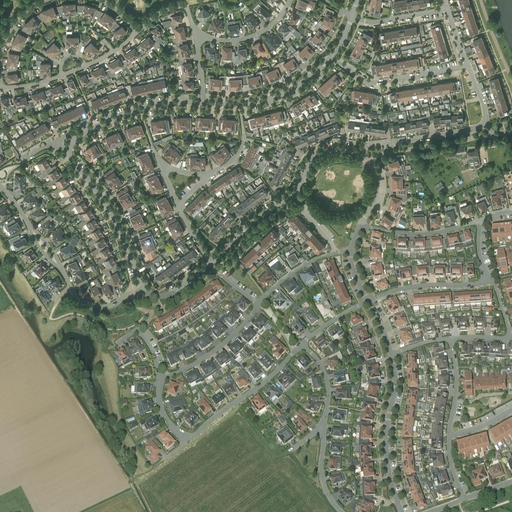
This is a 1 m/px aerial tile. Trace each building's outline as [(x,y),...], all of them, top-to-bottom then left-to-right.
[(305,10),(307,6),(313,8),(315,3),(306,0),(306,2),(300,0),(298,0),(296,6),(305,10)] [(393,0),(395,11),(401,9),(400,1),(396,1),(395,0),(393,0)] [(405,0),(407,8),(413,7),(411,0),(405,0)] [(258,4),(254,9),(257,11),(267,20),(268,18),(269,19),(269,18),(270,18),(270,17),(270,16),(271,14),(265,9),(267,7),(260,1),(258,4)] [(469,2),(461,5),(462,11),(471,8),(469,2)] [(68,4),(69,14),(75,13),(78,13),(78,11),(79,5),(74,5),(74,3),(68,4)] [(69,14),(68,4),(62,4),(62,5),(57,6),(59,15),(62,14),(62,16),(69,16),(69,14)] [(87,16),(90,6),(84,4),(83,6),(79,5),(78,11),(82,12),(81,14),(87,16)] [(59,15),(57,6),(53,7),(52,6),(46,9),(50,18),(56,15),(59,15)] [(96,8),(94,7),(90,6),(87,16),(93,17),(94,15),(97,16),(100,11),(96,9),(96,8)] [(380,12),(379,12),(380,7),(371,6),(370,11),(371,11),(370,15),(380,16),(380,12)] [(336,17),(332,15),(334,11),(326,7),(323,14),(325,15),(324,18),(333,22),(335,23),(336,21),(336,18),(335,18),(336,17)] [(471,8),(462,11),(464,17),(473,14),(471,8)] [(50,18),(46,9),(41,11),(41,12),(37,15),(42,22),(45,20),(50,18)] [(210,10),(209,10),(207,11),(203,9),(201,11),(199,9),(199,10),(198,10),(198,11),(197,12),(197,13),(197,14),(197,15),(197,16),(197,17),(198,18),(199,19),(200,20),(201,20),(201,18),(205,21),(211,14),(210,13),(211,13),(211,12),(210,11),(210,10)] [(104,24),(110,16),(105,12),(104,13),(100,11),(97,16),(96,19),(99,20),(104,24)] [(305,15),(297,11),(295,14),(293,12),(288,19),(295,24),(299,19),(302,20),(305,15)] [(473,14),(464,17),(466,22),(475,20),(473,14)] [(40,25),(39,24),(42,22),(37,15),(33,17),(32,16),(28,20),(35,28),(36,26),(38,28),(40,25)] [(171,26),(178,25),(177,22),(182,21),(181,18),(182,17),(182,15),(171,17),(171,21),(170,22),(163,23),(164,28),(171,26)] [(245,20),(250,29),(259,25),(256,18),(254,19),(252,15),(248,17),(249,18),(245,20)] [(114,20),(115,19),(110,16),(104,24),(109,28),(111,30),(113,28),(117,24),(114,20)] [(334,25),(335,23),(333,22),(324,18),(323,21),(320,20),(317,25),(325,30),(327,26),(331,28),(331,27),(332,27),(334,25)] [(212,24),(211,24),(210,29),(216,30),(216,31),(220,32),(222,26),(221,26),(222,21),(213,19),(212,24)] [(35,28),(28,20),(23,25),(24,26),(21,29),(28,35),(29,34),(30,32),(32,34),(36,30),(35,28)] [(226,22),(227,27),(228,27),(229,33),(239,31),(238,27),(242,26),(240,20),(235,21),(226,22)] [(475,20),(466,22),(468,28),(476,25),(475,20)] [(154,28),(152,30),(155,34),(152,36),(154,38),(156,41),(160,38),(160,37),(163,34),(160,31),(163,29),(158,23),(153,27),(154,28)] [(122,26),(121,27),(117,24),(113,28),(115,31),(114,32),(115,34),(113,35),(116,38),(117,39),(118,39),(119,39),(120,38),(120,37),(120,36),(126,31),(122,26)] [(284,37),(291,31),(287,27),(284,24),(278,30),(284,37)] [(428,32),(429,33),(441,30),(439,24),(430,26),(431,30),(428,32)] [(183,27),(178,28),(178,25),(171,26),(164,28),(171,27),(172,31),(174,31),(175,35),(186,32),(185,30),(184,30),(183,27)] [(323,33),(325,30),(317,25),(314,30),(317,32),(315,35),(323,40),(324,41),(325,39),(326,37),(326,36),(327,35),(323,33)] [(478,31),(476,25),(468,28),(470,34),(478,31)] [(28,35),(21,29),(19,33),(17,32),(14,38),(23,43),(26,37),(28,38),(29,36),(27,36),(28,35)] [(434,38),(442,36),(441,30),(429,33),(430,35),(433,35),(434,38)] [(175,44),(182,43),(181,40),(186,39),(185,35),(186,35),(186,32),(175,35),(175,39),(174,39),(175,44)] [(386,45),(388,44),(386,32),(380,33),(381,37),(378,38),(380,46),(382,45),(381,42),(385,42),(386,45)] [(358,40),(366,44),(369,40),(370,40),(372,37),(363,33),(362,35),(361,35),(358,40)] [(68,47),(72,47),(72,34),(63,34),(63,41),(66,41),(66,47),(68,47)] [(81,34),(72,34),(72,47),(76,47),(76,46),(78,46),(78,41),(81,41),(81,34)] [(324,41),(323,40),(315,35),(313,37),(310,36),(306,40),(314,46),(316,43),(320,45),(320,44),(321,44),(323,43),(324,41)] [(277,36),(273,38),(271,36),(265,40),(272,50),(278,47),(277,45),(281,43),(277,36)] [(433,45),(444,41),(442,36),(434,38),(435,42),(432,43),(433,45)] [(473,41),(475,47),(483,43),(481,37),(478,39),(477,36),(473,38),(474,40),(473,41)] [(156,41),(154,38),(151,40),(148,37),(146,39),(145,38),(143,39),(150,48),(153,46),(154,47),(158,43),(156,41)] [(23,43),(14,38),(11,43),(13,44),(11,49),(17,51),(19,51),(20,48),(23,43)] [(54,38),(51,41),(47,45),(49,47),(56,54),(59,51),(59,50),(60,49),(56,45),(58,43),(54,38)] [(85,51),(87,54),(95,46),(96,45),(90,38),(86,43),(88,45),(84,49),(85,50),(85,51)] [(139,44),(142,48),(139,50),(143,56),(148,52),(147,51),(150,48),(143,39),(141,41),(142,42),(139,44)] [(312,49),(314,46),(306,40),(303,45),(305,47),(303,49),(310,56),(311,57),(312,56),(314,53),(313,53),(314,52),(312,49)] [(356,45),(364,49),(366,44),(358,40),(356,45)] [(437,50),(446,47),(444,41),(433,45),(433,47),(436,46),(437,50)] [(266,54),(266,55),(268,53),(263,43),(260,45),(259,42),(253,46),(257,54),(261,53),(262,55),(266,54)] [(187,44),(182,45),(182,43),(175,44),(176,49),(178,49),(178,53),(190,50),(189,47),(188,48),(187,44)] [(483,43),(475,47),(478,52),(486,49),(483,43)] [(353,50),(362,54),(364,49),(356,45),(353,50)] [(99,51),(95,46),(87,54),(90,56),(91,56),(92,57),(99,51)] [(56,54),(49,47),(45,51),(43,49),(41,51),(45,56),(48,53),(52,58),(53,56),(54,57),(56,54)] [(239,50),(238,50),(239,55),(235,56),(236,64),(241,64),(241,62),(243,61),(242,57),(247,57),(246,49),(244,49),(244,47),(238,48),(239,50)] [(434,57),(447,53),(446,47),(437,50),(438,53),(435,55),(433,56),(434,57)] [(143,56),(139,50),(136,52),(134,48),(131,50),(130,49),(128,50),(134,60),(138,58),(138,59),(143,56)] [(214,61),(218,61),(218,51),(215,51),(215,48),(204,48),(204,53),(206,54),(206,57),(214,57),(214,61)] [(231,61),(235,62),(234,52),(231,52),(231,49),(222,48),(222,52),(223,52),(223,59),(231,59),(231,61)] [(18,54),(16,54),(17,51),(11,49),(10,53),(8,53),(7,59),(17,60),(18,54)] [(310,56),(303,49),(300,51),(298,49),(293,53),(299,61),(303,58),(305,61),(306,60),(307,60),(309,59),(311,57),(310,56)] [(486,49),(478,52),(480,58),(488,54),(486,49)] [(124,55),(126,59),(123,61),(127,67),(132,63),(131,62),(134,60),(128,50),(126,52),(126,53),(124,55)] [(179,62),(186,60),(185,57),(189,56),(189,53),(190,53),(190,50),(178,53),(179,56),(178,57),(179,62)] [(364,56),(361,54),(362,54),(353,50),(351,55),(352,55),(350,58),(359,62),(360,59),(362,60),(364,56)] [(297,63),(299,61),(293,53),(289,57),(291,59),(288,61),(294,69),(295,70),(296,69),(298,67),(299,66),(297,63)] [(449,59),(447,53),(434,57),(434,59),(437,58),(440,58),(441,61),(449,59)] [(488,54),(480,58),(482,63),(490,60),(488,54)] [(417,58),(412,59),(414,68),(419,67),(419,66),(422,66),(421,57),(417,57),(417,58)] [(112,60),(118,70),(121,68),(122,69),(127,67),(123,61),(121,62),(118,58),(115,60),(115,59),(112,60)] [(16,70),(16,67),(17,60),(7,59),(6,65),(8,65),(8,70),(16,70)] [(49,65),(49,63),(44,63),(44,60),(36,60),(36,64),(37,64),(37,69),(38,69),(40,69),(50,69),(50,65),(49,65)] [(107,64),(110,68),(107,70),(110,76),(111,77),(116,74),(114,72),(118,70),(112,60),(110,61),(110,63),(107,64)] [(191,63),(186,64),(186,60),(179,62),(179,65),(178,66),(179,71),(182,70),(193,69),(192,66),(191,66),(191,63)] [(490,60),(482,63),(484,69),(493,65),(490,60)] [(294,69),(288,61),(285,63),(284,61),(278,63),(283,72),(287,70),(289,73),(290,72),(292,72),(295,70),(294,69)] [(283,72),(278,63),(273,66),(275,69),(272,70),(276,80),(276,81),(278,80),(280,78),(281,77),(280,74),(283,72)] [(382,74),(380,65),(375,66),(375,64),(371,65),(373,74),(376,74),(376,75),(382,74)] [(495,71),(493,65),(484,69),(488,77),(493,75),(492,72),(495,71)] [(110,76),(107,70),(104,71),(102,67),(99,68),(98,67),(96,68),(100,79),(104,77),(105,78),(110,76)] [(91,72),(92,76),(89,78),(92,84),(97,82),(97,80),(100,79),(96,68),(93,69),(94,71),(91,72)] [(181,80),(188,79),(188,76),(192,75),(192,72),(193,72),(193,69),(182,70),(182,74),(181,75),(181,80)] [(276,80),(272,70),(269,72),(267,69),(262,70),(265,80),(269,79),(270,82),(271,82),(272,82),(274,82),(276,81),(276,80)] [(16,70),(8,70),(8,74),(6,75),(8,81),(15,80),(16,81),(17,81),(18,82),(19,81),(19,80),(20,79),(19,75),(17,75),(16,73),(16,70)] [(265,80),(262,70),(256,73),(257,76),(254,77),(256,86),(256,88),(258,87),(261,86),(261,85),(262,85),(261,81),(265,80)] [(341,70),(338,72),(336,74),(335,74),(331,77),(337,84),(341,81),(342,82),(345,79),(342,76),(344,74),(341,70)] [(256,86),(254,77),(251,77),(250,74),(244,75),(245,85),(249,84),(250,88),(251,87),(252,88),(254,88),(256,88),(256,86)] [(92,84),(89,78),(86,79),(85,75),(81,76),(81,75),(78,76),(83,86),(87,85),(88,87),(93,85),(92,84)] [(215,89),(216,79),(213,78),(213,75),(207,75),(206,83),(209,84),(209,88),(210,88),(212,89),(215,90),(215,89)] [(245,85),(244,75),(241,75),(235,76),(236,89),(236,91),(238,90),(241,90),(241,89),(242,89),(242,85),(245,85)] [(225,86),(226,76),(220,76),(219,79),(216,79),(215,89),(215,90),(217,90),(220,90),(220,89),(221,89),(221,86),(225,86)] [(236,89),(235,76),(229,76),(226,76),(225,86),(229,86),(229,90),(231,90),(233,91),(236,91),(236,89)] [(163,77),(158,78),(160,90),(166,89),(165,84),(168,83),(167,77),(164,78),(163,77)] [(327,81),(333,88),(337,84),(331,77),(327,81)] [(152,79),(153,82),(155,91),(160,90),(158,78),(152,79)] [(489,81),(491,87),(500,84),(498,78),(489,81)] [(66,83),(68,87),(65,88),(68,95),(73,92),(72,91),(76,89),(72,79),(69,80),(70,81),(66,83)] [(193,82),(188,82),(188,79),(181,80),(181,85),(183,85),(183,89),(194,88),(194,85),(193,85),(193,82)] [(149,92),(147,83),(146,84),(145,81),(141,82),(142,85),(144,93),(149,92)] [(323,84),(329,91),(333,88),(327,81),(323,84)] [(457,81),(457,82),(454,83),(454,82),(448,83),(450,92),(455,91),(455,92),(459,91),(458,87),(461,86),(460,81),(457,81)] [(326,96),(325,95),(329,91),(323,84),(319,88),(319,89),(317,91),(323,98),(326,96)] [(500,84),(491,87),(493,93),(501,90),(500,84)] [(49,89),(50,93),(47,94),(50,101),(55,99),(54,98),(58,96),(54,85),(52,86),(52,88),(49,89)] [(68,96),(68,95),(65,88),(62,89),(61,85),(57,86),(57,85),(54,85),(58,96),(62,95),(62,96),(66,95),(67,97),(68,96)] [(128,92),(126,86),(122,87),(122,85),(116,88),(118,91),(121,100),(127,98),(125,93),(128,92)] [(126,86),(128,92),(131,91),(132,96),(138,95),(136,86),(131,87),(130,85),(126,86)] [(352,100),(352,99),(358,100),(359,91),(354,90),(354,91),(350,90),(349,99),(352,100)] [(501,90),(493,93),(495,98),(503,96),(501,90)] [(50,101),(47,94),(44,95),(43,91),(40,92),(39,91),(36,92),(40,102),(44,101),(44,103),(50,101)] [(121,100),(118,91),(113,93),(116,102),(121,100)] [(31,95),(33,99),(30,100),(31,107),(37,105),(36,104),(40,102),(36,92),(34,92),(34,94),(31,95)] [(397,101),(395,92),(389,93),(390,94),(386,94),(388,104),(391,103),(391,104),(392,105),(397,104),(397,101)] [(107,95),(110,104),(116,102),(113,93),(107,95)] [(382,100),(382,96),(378,95),(379,95),(375,95),(375,94),(370,93),(368,102),(373,103),(373,104),(377,105),(378,99),(382,100)] [(310,94),(305,97),(310,105),(311,108),(316,105),(315,103),(318,102),(314,96),(313,94),(310,95),(310,94)] [(110,104),(107,95),(102,97),(105,106),(110,104)] [(31,107),(30,100),(26,101),(25,97),(22,98),(21,96),(19,97),(22,108),(25,107),(26,108),(31,107)] [(503,96),(495,98),(497,104),(505,102),(503,96)] [(2,109),(6,108),(7,114),(12,113),(12,112),(11,105),(11,102),(7,103),(7,98),(3,99),(3,97),(0,98),(2,109)] [(13,100),(14,104),(11,105),(12,112),(18,110),(18,109),(22,108),(19,97),(16,97),(16,99),(13,100)] [(90,99),(87,101),(90,106),(93,105),(94,110),(100,108),(97,99),(95,97),(90,99)] [(105,106),(102,97),(97,99),(100,108),(105,106)] [(310,105),(305,97),(300,100),(305,108),(310,105)] [(305,108),(300,100),(296,103),(301,111),(305,108)] [(82,105),(77,108),(81,116),(86,114),(84,109),(87,108),(84,102),(81,103),(82,105)] [(505,102),(497,104),(498,110),(507,107),(505,102)] [(300,111),(301,111),(296,103),(291,106),(291,107),(289,109),(294,117),(296,115),(297,117),(302,114),(300,111)] [(509,113),(507,107),(498,110),(500,116),(509,113)] [(72,110),(75,118),(81,116),(77,108),(72,110)] [(464,118),(463,119),(462,111),(458,112),(458,109),(456,109),(456,112),(457,124),(458,124),(458,123),(463,122),(463,121),(465,121),(464,118)] [(67,112),(70,121),(75,118),(72,110),(67,112)] [(281,111),(275,112),(279,124),(284,122),(283,121),(287,120),(284,111),(281,111)] [(61,115),(65,123),(70,121),(67,112),(61,115)] [(270,113),(273,125),(279,124),(275,112),(270,113)] [(265,115),(268,126),(273,125),(270,113),(265,115)] [(56,117),(60,125),(65,123),(61,115),(56,117)] [(268,126),(265,115),(260,116),(262,125),(263,128),(268,126)] [(430,116),(431,122),(434,122),(435,126),(438,126),(438,127),(441,126),(439,118),(434,118),(433,115),(430,116)] [(430,116),(426,116),(421,117),(421,121),(423,129),(426,129),(425,127),(428,127),(428,123),(431,122),(430,116)] [(46,119),(49,124),(52,123),(54,128),(60,125),(56,117),(51,119),(50,117),(46,119)] [(187,117),(182,118),(182,128),(188,128),(188,130),(191,130),(191,118),(187,118),(187,117)] [(257,126),(255,117),(249,119),(249,120),(246,121),(244,122),(245,127),(248,126),(249,130),(252,129),(252,131),(257,129),(257,126)] [(177,129),(182,128),(182,118),(176,118),(176,119),(173,119),(174,131),(177,131),(177,129)] [(199,128),(204,129),(205,118),(199,118),(199,119),(196,118),(195,130),(199,130),(199,128)] [(210,118),(205,118),(204,129),(209,129),(209,131),(213,131),(214,119),(210,119),(210,118)] [(331,122),(335,133),(338,132),(337,131),(340,130),(339,126),(341,124),(339,119),(336,120),(333,118),(330,119),(331,122)] [(49,130),(47,126),(49,124),(46,119),(43,121),(44,123),(39,126),(44,134),(49,130)] [(164,119),(159,120),(161,131),(166,130),(166,132),(170,131),(168,120),(164,120),(164,119)] [(222,130),(227,130),(228,120),(222,119),(222,120),(219,120),(218,132),(222,132),(222,130)] [(351,131),(353,132),(355,120),(349,119),(346,119),(345,125),(348,125),(348,130),(351,130),(351,131)] [(407,123),(406,119),(404,120),(406,132),(412,131),(410,123),(407,123)] [(155,132),(161,131),(159,120),(153,121),(154,122),(150,123),(152,134),(156,134),(155,132)] [(233,120),(228,120),(227,130),(233,131),(232,132),(236,133),(237,121),(233,121),(233,120)] [(398,121),(399,125),(401,134),(406,132),(404,120),(398,121)] [(331,122),(328,123),(326,124),(330,135),(335,133),(331,122)] [(377,126),(376,135),(381,136),(381,134),(385,135),(387,123),(383,122),(383,127),(377,126)] [(35,129),(39,137),(44,134),(39,126),(38,123),(33,126),(35,129)] [(394,129),(395,134),(398,133),(398,134),(401,134),(399,125),(393,126),(393,123),(389,124),(391,130),(394,129)] [(323,125),(325,128),(321,129),(325,137),(330,135),(326,124),(323,125)] [(137,125),(132,127),(135,137),(140,135),(141,137),(144,136),(140,125),(137,126),(137,125)] [(130,139),(135,137),(132,127),(126,129),(127,130),(124,131),(127,142),(131,141),(130,139)] [(325,137),(321,129),(318,130),(317,127),(315,128),(319,139),(325,137)] [(313,129),(314,132),(311,133),(314,142),(319,139),(315,128),(313,129)] [(39,137),(35,129),(30,132),(34,140),(39,137)] [(34,140),(30,132),(25,135),(30,143),(34,140)] [(314,142),(311,133),(308,135),(306,132),(304,133),(309,144),(314,142)] [(115,133),(110,136),(115,145),(120,143),(120,145),(124,143),(118,133),(116,134),(115,133)] [(300,138),(304,146),(309,144),(304,133),(302,133),(303,136),(300,138)] [(293,136),(294,137),(291,138),(293,144),(296,143),(298,147),(301,146),(301,147),(304,146),(300,138),(299,134),(293,136)] [(30,143),(25,135),(20,138),(25,146),(30,143)] [(110,148),(115,145),(110,136),(105,138),(105,139),(103,140),(108,151),(111,149),(110,148)] [(25,146),(20,138),(15,141),(14,139),(11,141),(17,150),(20,148),(20,149),(25,146)] [(253,141),(249,149),(258,153),(262,146),(253,141)] [(95,144),(90,147),(96,156),(100,153),(101,155),(104,153),(98,143),(95,145),(95,144)] [(164,155),(168,159),(175,150),(170,147),(172,146),(169,143),(162,152),(164,155)] [(221,148),(217,151),(224,159),(228,156),(227,155),(230,153),(223,144),(220,146),(221,148)] [(294,154),(290,152),(291,149),(286,146),(284,149),(283,149),(281,154),(285,156),(292,160),(294,157),(293,157),(294,154)] [(91,159),(96,156),(90,147),(85,150),(86,151),(83,153),(89,163),(92,161),(91,159)] [(466,153),(464,147),(455,148),(457,155),(466,153)] [(258,153),(249,149),(247,153),(258,159),(260,155),(258,153)] [(179,154),(175,150),(168,159),(172,162),(173,161),(175,164),(183,155),(180,152),(179,154)] [(212,153),(209,155),(207,157),(209,160),(211,158),(216,164),(219,162),(219,163),(224,159),(217,151),(213,155),(212,153)] [(467,153),(470,168),(480,167),(477,151),(467,152),(467,153)] [(139,160),(141,165),(151,161),(149,156),(148,156),(147,153),(136,157),(137,160),(139,160)] [(244,157),(255,164),(258,159),(247,153),(244,157)] [(292,160),(285,156),(281,154),(278,159),(279,159),(290,165),(292,160)] [(201,157),(196,157),(196,168),(201,168),(201,167),(205,167),(204,155),(201,155),(201,157)] [(190,168),(196,168),(196,157),(190,157),(190,156),(187,156),(187,167),(190,167),(190,168)] [(251,171),(255,164),(244,157),(242,162),(243,163),(241,165),(251,171)] [(37,177),(39,176),(51,168),(49,165),(47,162),(48,161),(47,158),(43,161),(41,160),(41,162),(37,164),(41,170),(39,171),(35,173),(37,177)] [(290,165),(279,159),(278,159),(277,161),(281,163),(279,166),(287,170),(290,165)] [(391,169),(397,167),(398,171),(405,170),(404,162),(399,163),(398,159),(397,160),(397,159),(396,159),(395,159),(394,159),(393,159),(392,160),(391,160),(390,161),(389,161),(389,162),(388,163),(391,169)] [(153,166),(151,161),(141,165),(143,170),(141,170),(142,174),(153,169),(152,166),(153,166)] [(54,166),(51,168),(39,176),(41,179),(46,176),(47,175),(51,180),(47,182),(47,183),(60,174),(58,171),(57,172),(55,170),(56,169),(54,166)] [(287,170),(279,166),(278,169),(275,167),(274,169),(284,175),(287,170)] [(243,173),(245,172),(243,168),(241,169),(239,167),(237,169),(236,168),(232,171),(237,179),(238,180),(245,176),(243,173)] [(105,178),(108,182),(116,176),(113,172),(115,171),(113,168),(103,175),(105,177),(105,178)] [(274,176),(282,180),(284,175),(274,169),(273,171),(276,173),(274,176)] [(399,176),(392,176),(392,177),(391,177),(391,178),(390,179),(390,180),(390,181),(390,182),(402,182),(402,178),(407,178),(405,170),(398,171),(399,176)] [(232,171),(227,174),(233,182),(234,183),(238,180),(237,179),(232,171)] [(146,188),(150,187),(160,183),(158,177),(157,178),(155,175),(154,172),(144,176),(145,179),(146,183),(144,184),(146,188)] [(55,182),(58,188),(68,182),(66,179),(64,180),(63,177),(61,174),(60,174),(47,183),(49,186),(53,184),(53,183),(55,182)] [(233,182),(227,174),(223,177),(228,184),(233,182)] [(15,184),(14,190),(17,190),(17,194),(24,194),(24,176),(15,176),(15,182),(15,184)] [(119,180),(116,176),(108,182),(111,187),(112,186),(114,189),(123,182),(121,179),(119,180)] [(282,180),(274,176),(271,181),(269,180),(267,182),(273,185),(274,183),(278,185),(280,182),(281,182),(282,180)] [(228,184),(223,177),(219,179),(224,187),(228,184)] [(224,187),(219,179),(215,182),(220,190),(224,187)] [(61,190),(64,196),(74,190),(72,187),(71,188),(69,185),(70,185),(68,182),(58,188),(53,191),(56,194),(60,192),(59,191),(61,190)] [(222,193),(220,190),(215,182),(210,185),(211,186),(208,188),(213,195),(216,193),(216,194),(217,195),(219,195),(222,193)] [(392,189),(399,189),(398,193),(406,194),(407,186),(402,186),(402,182),(390,182),(390,183),(390,184),(390,185),(390,186),(391,186),(391,187),(391,188),(392,188),(392,189)] [(445,187),(441,182),(434,186),(438,192),(445,187)] [(162,188),(160,183),(150,187),(152,192),(150,192),(152,196),(162,191),(161,188),(162,188)] [(264,183),(261,185),(257,188),(264,198),(266,196),(265,195),(268,193),(265,190),(267,188),(264,183)] [(118,197),(121,202),(130,197),(127,192),(129,191),(127,188),(117,194),(119,197),(118,197)] [(252,192),(259,201),(264,198),(257,188),(252,192)] [(82,198),(80,195),(78,196),(77,193),(75,189),(74,190),(64,196),(60,199),(61,200),(59,201),(60,203),(62,201),(62,202),(67,199),(69,198),(72,204),(82,198)] [(491,196),(494,207),(496,206),(497,207),(498,207),(499,207),(500,206),(500,205),(502,205),(501,200),(505,199),(502,189),(496,191),(497,195),(491,196)] [(202,192),(199,196),(207,204),(213,198),(205,190),(203,193),(202,192)] [(35,202),(32,199),(34,198),(33,196),(36,195),(34,191),(31,193),(31,192),(25,196),(27,199),(23,202),(24,204),(24,205),(25,206),(27,208),(29,206),(30,207),(31,205),(35,202)] [(250,193),(252,195),(249,197),(254,205),(259,201),(252,192),(250,193)] [(398,198),(391,196),(391,197),(390,197),(389,198),(389,199),(388,199),(388,200),(387,201),(399,205),(400,201),(405,202),(406,194),(398,193),(398,198)] [(244,195),(242,197),(249,207),(251,206),(252,206),(254,205),(249,197),(247,199),(244,195)] [(195,199),(203,207),(207,204),(199,196),(195,199)] [(476,204),(480,212),(487,209),(485,204),(488,202),(485,196),(478,199),(479,203),(476,204)] [(133,201),(130,197),(121,202),(124,207),(125,206),(126,209),(136,203),(134,200),(133,201)] [(158,204),(160,209),(169,204),(167,199),(166,200),(165,197),(154,201),(156,205),(158,204)] [(239,198),(242,203),(240,204),(245,211),(250,208),(249,207),(242,197),(239,198)] [(67,206),(68,207),(64,209),(66,212),(69,210),(70,210),(74,208),(73,207),(75,206),(79,212),(88,206),(86,203),(85,204),(83,201),(84,201),(82,198),(72,204),(67,206)] [(192,203),(200,211),(203,207),(195,199),(192,203)] [(388,208),(394,210),(392,214),(399,218),(403,211),(398,209),(399,205),(387,201),(387,202),(387,203),(387,204),(387,205),(387,206),(387,207),(388,207),(388,208)] [(36,210),(31,214),(36,221),(45,215),(41,209),(44,207),(41,202),(34,208),(36,210)] [(193,217),(200,211),(192,203),(185,209),(193,217)] [(0,218),(1,221),(9,216),(8,215),(11,213),(8,209),(8,208),(5,204),(1,207),(0,207),(0,218)] [(172,209),(169,204),(160,209),(162,213),(160,214),(162,218),(172,213),(171,210),(172,209)] [(243,213),(245,211),(240,204),(235,208),(233,205),(230,208),(235,213),(237,210),(240,214),(242,212),(243,213)] [(467,215),(468,217),(471,216),(470,214),(473,213),(471,206),(468,207),(467,205),(460,208),(462,212),(460,212),(462,217),(467,215)] [(453,221),(455,221),(454,213),(457,212),(455,206),(452,206),(452,210),(446,212),(448,222),(450,222),(450,223),(453,222),(453,221)] [(81,227),(86,224),(95,218),(93,215),(91,212),(93,211),(91,208),(81,214),(85,220),(83,221),(79,223),(77,225),(78,228),(81,226),(81,227)] [(227,215),(225,217),(232,223),(234,221),(233,220),(235,218),(232,215),(235,213),(230,208),(225,213),(227,215)] [(130,218),(132,223),(142,218),(139,213),(141,212),(139,209),(129,214),(130,217),(130,218)] [(438,224),(440,224),(440,222),(444,221),(442,211),(437,212),(437,215),(430,216),(431,225),(434,225),(434,226),(438,225),(438,224)] [(288,220),(292,224),(299,218),(297,216),(298,216),(295,213),(288,220)] [(423,213),(413,214),(414,226),(424,226),(424,223),(427,222),(426,215),(423,215),(423,213)] [(385,215),(381,220),(382,221),(381,222),(382,222),(383,223),(383,224),(384,224),(384,225),(385,225),(387,226),(388,226),(388,225),(389,226),(391,223),(396,225),(399,218),(392,214),(390,219),(385,215)] [(44,219),(46,222),(41,226),(47,233),(55,227),(50,221),(53,219),(49,215),(44,219)] [(219,219),(228,227),(232,223),(225,217),(223,220),(221,217),(219,219)] [(86,236),(90,233),(100,227),(98,224),(97,224),(96,222),(97,221),(95,218),(86,224),(89,229),(87,230),(83,232),(86,236)] [(144,223),(142,218),(132,223),(135,228),(135,227),(137,230),(147,225),(146,222),(144,223)] [(168,226),(170,230),(180,225),(177,221),(176,221),(175,218),(165,223),(166,226),(168,226)] [(296,228),(303,222),(299,218),(292,224),(291,226),(294,230),(295,229),(296,228)] [(17,222),(15,223),(13,219),(4,225),(7,232),(10,230),(11,234),(21,229),(17,222)] [(218,225),(224,231),(228,227),(219,219),(218,221),(220,223),(218,225)] [(303,222),(296,228),(295,229),(298,233),(299,232),(307,226),(306,226),(303,222)] [(182,230),(180,225),(170,230),(173,235),(171,236),(173,239),(183,234),(182,231),(182,230)] [(224,231),(218,225),(215,228),(213,226),(211,227),(220,236),(224,231)] [(302,237),(310,230),(307,226),(299,232),(300,233),(299,234),(302,237)] [(90,246),(94,243),(104,237),(102,234),(100,231),(102,230),(100,227),(90,233),(93,239),(92,240),(88,242),(90,246)] [(218,237),(220,236),(211,227),(210,229),(210,230),(212,232),(210,234),(213,237),(212,238),(214,240),(215,239),(218,237)] [(53,241),(56,244),(59,242),(60,243),(64,240),(60,235),(63,232),(60,228),(55,231),(57,234),(52,237),(54,240),(53,241)] [(277,238),(280,236),(273,229),(271,231),(269,233),(275,240),(277,242),(278,240),(277,238)] [(307,240),(314,234),(310,230),(302,237),(302,238),(303,237),(307,240)] [(140,239),(142,244),(152,240),(150,236),(151,235),(150,232),(139,236),(140,239)] [(275,240),(269,233),(265,237),(272,245),(276,241),(275,240)] [(463,235),(461,236),(462,244),(463,246),(472,244),(471,240),(472,240),(472,234),(469,234),(469,233),(463,235)] [(314,234),(307,240),(310,244),(309,245),(317,238),(314,234)] [(386,242),(382,239),(382,236),(380,236),(380,235),(376,234),(376,235),(373,234),(372,236),(371,238),(372,238),(371,240),(378,242),(377,245),(384,246),(386,246),(386,242)] [(28,244),(25,238),(21,240),(19,236),(10,240),(12,244),(13,244),(16,250),(28,244)] [(455,248),(463,246),(462,244),(461,236),(455,237),(452,237),(454,246),(455,248)] [(106,240),(104,237),(94,243),(98,248),(96,249),(91,252),(93,256),(99,252),(108,246),(107,243),(106,243),(104,241),(106,240)] [(261,240),(267,247),(268,247),(269,248),(272,245),(265,237),(261,240)] [(447,238),(447,239),(444,240),(445,247),(446,250),(455,248),(454,246),(452,237),(447,238)] [(68,242),(70,244),(60,250),(64,258),(74,253),(71,248),(77,244),(73,238),(68,242)] [(314,248),(321,242),(317,238),(309,245),(312,249),(313,248),(314,248)] [(441,240),(441,239),(436,240),(437,251),(442,251),(442,247),(445,247),(444,240),(441,240)] [(152,240),(142,244),(144,250),(145,249),(146,252),(150,261),(158,255),(157,253),(155,254),(153,249),(157,248),(155,245),(153,245),(152,240)] [(257,244),(263,251),(267,247),(261,240),(257,244)] [(428,252),(432,252),(437,251),(436,240),(430,241),(430,242),(427,242),(428,252)] [(397,249),(396,252),(402,252),(402,241),(397,241),(397,242),(394,242),(393,249),(397,249)] [(402,241),(402,252),(407,253),(410,253),(411,249),(411,243),(408,242),(408,241),(405,241),(402,241)] [(414,242),(411,243),(411,249),(414,249),(414,253),(419,253),(419,241),(414,242)] [(419,241),(419,253),(428,252),(427,242),(424,242),(424,241),(422,241),(419,241)] [(323,244),(321,242),(314,248),(318,253),(325,246),(323,244)] [(253,247),(259,255),(263,251),(257,244),(253,247)] [(370,250),(369,250),(369,254),(380,254),(380,248),(384,248),(384,246),(386,246),(384,246),(377,245),(377,248),(370,248),(370,250)] [(99,265),(103,262),(113,256),(111,253),(110,253),(109,250),(110,249),(108,246),(99,252),(102,258),(101,259),(100,258),(96,261),(99,265)] [(253,248),(249,251),(256,259),(260,256),(259,255),(253,247),(252,247),(253,248)] [(289,259),(288,261),(290,261),(291,264),(294,262),(296,263),(296,261),(299,260),(297,257),(296,257),(296,256),(299,253),(294,247),(289,251),(291,255),(287,257),(289,259)] [(183,257),(187,263),(192,259),(183,248),(181,249),(182,251),(185,255),(183,257)] [(183,248),(192,259),(197,256),(196,255),(197,254),(196,252),(195,253),(192,250),(189,252),(186,248),(184,249),(183,248)] [(30,262),(36,257),(31,249),(24,254),(30,262)] [(499,263),(509,261),(508,258),(505,258),(503,250),(497,251),(499,263)] [(256,259),(249,251),(245,255),(251,262),(255,258),(256,259)] [(370,259),(377,260),(377,263),(383,262),(383,259),(380,259),(380,254),(369,254),(369,258),(370,258),(370,259)] [(68,260),(70,263),(68,264),(71,272),(79,268),(78,267),(80,266),(78,262),(82,261),(79,255),(73,258),(73,257),(68,260)] [(251,262),(245,255),(243,257),(240,259),(243,261),(242,262),(246,267),(247,266),(251,262)] [(271,267),(277,274),(285,268),(281,264),(284,262),(279,255),(276,257),(279,261),(271,267)] [(103,274),(105,273),(108,271),(112,268),(114,268),(117,265),(115,262),(113,260),(115,259),(113,256),(103,262),(107,267),(105,268),(101,270),(103,274)] [(176,257),(183,266),(187,263),(183,257),(180,258),(178,256),(176,257)] [(173,263),(178,270),(183,266),(176,257),(174,259),(176,262),(173,263)] [(324,265),(326,271),(335,267),(334,265),(334,264),(333,261),(330,263),(330,262),(324,264),(324,265)] [(506,265),(509,264),(509,261),(499,263),(502,275),(508,273),(506,265)] [(48,269),(41,262),(37,267),(35,265),(29,271),(31,272),(33,270),(37,274),(36,275),(38,278),(39,276),(40,277),(45,272),(45,273),(48,270),(47,269),(48,269)] [(371,269),(371,273),(382,271),(381,265),(384,265),(383,262),(377,263),(377,266),(371,267),(371,269)] [(167,264),(173,273),(178,270),(173,263),(171,266),(169,263),(167,264)] [(165,266),(167,268),(164,270),(169,276),(173,273),(167,264),(165,266)] [(467,266),(467,268),(464,268),(464,275),(467,274),(468,277),(470,277),(470,278),(474,277),(474,273),(473,273),(472,265),(467,266)] [(427,266),(422,267),(423,278),(428,278),(428,275),(431,275),(431,268),(427,269),(427,266)] [(434,268),(431,268),(431,275),(434,275),(434,278),(439,278),(439,266),(434,266),(434,268)] [(445,266),(439,266),(439,278),(445,278),(445,275),(448,275),(448,268),(445,268),(445,266)] [(451,268),(448,268),(448,275),(451,275),(451,278),(456,278),(456,266),(451,266),(451,268)] [(461,266),(456,266),(456,278),(461,278),(461,275),(464,275),(464,268),(461,268),(461,266)] [(335,267),(326,271),(329,276),(337,272),(335,267)] [(416,270),(413,270),(414,276),(417,276),(417,279),(423,278),(422,267),(416,267),(416,270)] [(158,271),(164,280),(169,276),(164,270),(162,268),(158,271)] [(409,268),(404,269),(406,281),(412,280),(411,277),(414,276),(413,270),(410,270),(409,268)] [(401,282),(406,281),(404,269),(395,271),(397,279),(400,279),(401,282)] [(159,284),(164,280),(158,271),(157,270),(155,272),(158,275),(155,277),(159,284)] [(268,270),(258,280),(258,281),(260,283),(264,286),(272,279),(270,277),(272,275),(268,270)] [(76,273),(78,277),(75,279),(78,285),(87,280),(89,279),(87,276),(86,277),(84,274),(83,275),(81,271),(76,273)] [(108,271),(105,273),(107,276),(114,287),(117,285),(116,284),(119,283),(120,284),(123,282),(121,279),(122,279),(123,278),(123,277),(123,276),(122,275),(121,275),(120,275),(119,276),(117,273),(111,276),(110,275),(111,275),(108,271)] [(312,280),(314,284),(319,281),(316,275),(313,277),(310,271),(300,277),(305,284),(312,280)] [(374,279),(380,277),(381,280),(387,278),(389,277),(388,275),(386,275),(383,276),(382,271),(371,273),(372,277),(373,277),(374,279)] [(337,272),(329,276),(331,281),(340,277),(339,277),(337,272)] [(107,284),(102,287),(105,293),(107,297),(110,295),(110,293),(112,292),(116,290),(114,287),(107,276),(103,278),(106,282),(107,284)] [(340,277),(331,281),(333,286),(342,281),(340,277)] [(45,282),(45,283),(51,291),(49,287),(51,286),(54,291),(62,286),(57,278),(52,282),(50,279),(45,282)] [(102,294),(105,293),(102,287),(96,278),(92,280),(95,284),(96,286),(90,289),(92,293),(91,293),(93,296),(94,296),(96,299),(100,297),(99,296),(101,294),(102,294)] [(385,289),(388,287),(385,282),(388,280),(387,278),(381,280),(382,283),(376,286),(377,288),(376,288),(377,290),(378,290),(379,292),(382,290),(382,291),(385,289)] [(342,281),(333,286),(335,291),(344,286),(342,281)] [(215,284),(214,283),(212,285),(218,293),(222,289),(222,288),(222,287),(221,286),(220,286),(217,282),(215,284)] [(293,282),(284,288),(288,293),(287,293),(288,294),(288,293),(289,295),(294,291),(296,295),(303,289),(298,282),(295,284),(293,282)] [(51,297),(48,292),(51,291),(45,283),(44,284),(45,285),(42,288),(44,291),(39,294),(44,301),(51,297)] [(208,289),(213,296),(218,293),(212,285),(209,287),(210,288),(208,289)] [(344,286),(335,291),(337,295),(346,292),(344,287),(344,286)] [(204,292),(209,299),(213,296),(208,289),(204,292)] [(200,295),(205,302),(209,299),(204,292),(200,295)] [(346,292),(337,295),(339,300),(348,296),(346,292)] [(195,298),(201,306),(205,302),(200,295),(195,298)] [(277,308),(278,308),(278,307),(280,308),(283,306),(286,309),(291,304),(284,296),(281,299),(280,297),(274,303),(275,304),(275,305),(274,305),(274,306),(274,307),(275,308),(276,308),(277,308)] [(349,299),(348,296),(339,300),(342,306),(343,307),(349,304),(348,303),(351,302),(350,299),(349,299)] [(191,302),(197,309),(201,306),(195,298),(191,302)] [(325,317),(327,316),(330,313),(330,312),(329,310),(331,309),(325,299),(321,302),(322,303),(316,306),(320,312),(322,316),(323,318),(324,317),(325,317)] [(388,309),(398,304),(395,299),(393,300),(393,299),(391,300),(391,301),(386,303),(387,305),(386,305),(388,309)] [(245,311),(249,306),(242,300),(238,305),(235,303),(234,305),(231,302),(229,304),(232,307),(236,311),(239,309),(243,312),(245,310),(245,311)] [(197,309),(191,302),(188,304),(187,305),(186,306),(185,306),(184,307),(180,309),(185,317),(189,314),(191,313),(193,312),(194,313),(197,310),(196,309),(197,309)] [(391,312),(391,314),(394,312),(397,311),(398,312),(398,313),(405,310),(403,307),(400,309),(398,304),(388,309),(390,312),(391,312)] [(229,311),(231,313),(228,316),(235,323),(238,320),(237,320),(239,318),(234,314),(236,311),(232,307),(229,311)] [(314,325),(316,323),(318,322),(316,319),(319,317),(312,308),(307,311),(309,314),(306,317),(306,318),(306,319),(308,321),(312,326),(314,325)] [(176,312),(180,319),(185,317),(180,309),(176,312)] [(394,320),(393,320),(395,324),(405,320),(403,315),(406,313),(405,310),(398,313),(399,316),(393,318),(394,320)] [(171,314),(176,322),(180,319),(176,312),(171,314)] [(167,317),(171,324),(176,322),(171,314),(167,317)] [(224,317),(220,320),(224,324),(226,322),(231,327),(233,325),(235,323),(228,316),(226,318),(224,317)] [(355,316),(351,318),(353,321),(351,322),(353,327),(352,328),(353,331),(360,328),(359,325),(363,323),(361,320),(360,320),(359,318),(357,319),(355,316)] [(162,319),(167,327),(171,324),(167,317),(162,319)] [(260,317),(256,322),(263,327),(264,328),(268,324),(266,323),(266,322),(266,321),(266,320),(265,320),(264,320),(264,321),(260,317)] [(497,327),(498,321),(495,321),(494,318),(489,317),(489,319),(488,323),(491,324),(491,330),(495,331),(495,332),(498,333),(499,328),(497,328),(497,327)] [(296,333),(297,333),(299,336),(301,334),(301,335),(302,335),(302,334),(303,334),(303,333),(304,333),(303,332),(305,331),(300,325),(303,323),(299,318),(298,318),(296,320),(298,323),(293,327),(295,330),(295,331),(295,332),(296,332),(296,333)] [(457,318),(453,318),(453,319),(454,325),(457,325),(457,330),(459,330),(459,331),(463,331),(462,321),(462,318),(457,318)] [(468,330),(468,324),(471,324),(471,318),(467,318),(467,321),(465,321),(462,321),(463,331),(466,331),(466,330),(468,330)] [(476,330),(476,331),(479,331),(480,321),(478,321),(475,321),(475,318),(471,318),(471,324),(474,324),(474,330),(476,330)] [(485,330),(485,323),(488,323),(489,319),(484,318),(482,321),(480,321),(479,331),(483,331),(483,330),(485,330)] [(157,321),(162,330),(167,327),(162,319),(160,321),(160,320),(157,321)] [(452,331),(451,325),(454,325),(453,319),(450,319),(450,322),(445,323),(446,333),(450,332),(450,331),(452,331)] [(213,325),(215,328),(222,336),(224,334),(224,333),(226,331),(222,327),(224,324),(220,320),(218,322),(217,321),(213,325)] [(405,320),(395,324),(396,328),(397,327),(398,329),(404,326),(405,329),(411,327),(410,323),(407,325),(405,320)] [(443,332),(443,333),(446,333),(445,323),(443,323),(441,320),(436,321),(437,327),(440,327),(441,332),(443,332)] [(155,324),(153,325),(155,329),(155,330),(155,331),(155,332),(156,332),(157,332),(157,333),(162,330),(157,321),(155,323),(155,324)] [(435,333),(434,328),(437,327),(436,321),(431,322),(430,325),(428,326),(430,336),(433,335),(433,334),(435,333)] [(253,326),(257,329),(255,332),(257,333),(259,331),(260,332),(263,327),(256,322),(253,326)] [(426,335),(427,336),(430,336),(428,326),(422,327),(422,324),(418,325),(420,331),(423,330),(424,336),(426,335)] [(411,327),(405,329),(406,331),(400,333),(400,335),(399,335),(401,339),(410,336),(410,334),(413,332),(411,327)] [(211,329),(206,332),(210,336),(213,334),(217,339),(219,338),(222,336),(215,328),(212,331),(211,329)] [(338,330),(336,328),(328,333),(332,339),(337,335),(339,338),(344,334),(340,329),(338,330)] [(366,329),(362,331),(360,328),(353,331),(354,334),(357,339),(368,335),(366,329)] [(252,334),(249,330),(245,334),(251,341),(255,337),(254,336),(257,333),(255,332),(252,334)] [(204,337),(201,339),(207,348),(210,346),(209,345),(211,344),(208,338),(210,336),(206,332),(202,335),(204,337)] [(241,338),(245,342),(243,344),(244,346),(247,344),(247,345),(251,341),(245,334),(241,338)] [(366,342),(371,340),(368,335),(357,339),(359,345),(360,348),(368,345),(366,342)] [(410,336),(401,339),(402,343),(403,343),(403,344),(409,342),(410,345),(418,343),(417,340),(415,340),(413,335),(410,336)] [(319,339),(318,340),(318,341),(314,344),(314,345),(316,348),(316,347),(318,350),(326,343),(327,345),(330,343),(326,338),(324,340),(322,338),(319,340),(319,339)] [(196,339),(192,342),(195,347),(198,345),(202,351),(204,349),(204,350),(207,348),(201,339),(198,341),(196,339)] [(134,341),(131,342),(131,343),(129,344),(131,348),(127,351),(130,356),(139,352),(138,350),(141,348),(136,340),(134,341)] [(196,354),(193,349),(195,347),(192,342),(188,345),(189,347),(186,349),(191,358),(194,356),(193,356),(196,354)] [(240,346),(237,342),(233,346),(238,353),(243,349),(242,348),(244,346),(243,344),(240,346)] [(276,343),(274,345),(272,347),(277,351),(273,355),(277,359),(285,350),(276,343)] [(472,346),(472,353),(469,353),(469,359),(472,358),(472,357),(474,357),(475,355),(478,355),(478,345),(474,344),(474,346),(472,346)] [(363,351),(365,356),(375,353),(373,347),(369,348),(368,345),(360,348),(361,351),(363,351)] [(432,355),(433,359),(439,358),(438,355),(444,353),(443,350),(444,350),(443,349),(444,349),(443,345),(439,346),(440,347),(439,348),(433,350),(434,352),(432,355)] [(465,359),(469,359),(469,353),(466,353),(466,346),(461,346),(461,345),(458,345),(458,350),(459,350),(460,350),(460,357),(463,356),(465,359)] [(481,346),(481,345),(478,345),(478,355),(480,355),(482,357),(486,357),(487,351),(484,351),(484,346),(481,346)] [(487,351),(486,357),(489,357),(489,359),(495,359),(495,358),(495,356),(496,345),(493,345),(492,346),(490,346),(490,352),(487,351)] [(499,347),(500,346),(496,345),(495,356),(495,358),(504,359),(504,353),(501,353),(502,347),(499,347)] [(230,352),(228,354),(230,356),(231,358),(232,359),(234,356),(235,358),(239,354),(238,353),(233,346),(228,350),(230,352)] [(181,348),(177,351),(179,356),(182,355),(185,360),(188,359),(191,358),(186,349),(183,351),(181,348)] [(125,355),(123,350),(120,352),(116,354),(118,359),(120,363),(120,362),(121,363),(122,363),(124,367),(130,363),(130,361),(132,360),(128,354),(125,355)] [(177,358),(179,356),(177,351),(172,353),(166,356),(171,367),(177,365),(176,364),(179,363),(177,358)] [(262,360),(259,363),(262,366),(262,367),(264,367),(266,370),(272,365),(270,363),(272,361),(264,352),(259,357),(262,360)] [(330,369),(331,369),(331,370),(339,366),(337,361),(342,358),(340,352),(329,358),(330,361),(328,363),(329,366),(330,369)] [(376,359),(375,353),(365,356),(366,361),(365,362),(365,365),(373,363),(372,360),(376,359)] [(226,356),(224,354),(219,357),(225,364),(226,366),(230,362),(229,361),(232,359),(231,358),(230,356),(228,354),(226,356)] [(307,361),(306,359),(305,360),(302,356),(301,358),(299,358),(298,359),(298,360),(296,361),(304,370),(305,370),(306,371),(305,373),(307,375),(312,371),(309,369),(307,367),(310,365),(307,361)] [(219,357),(215,360),(218,364),(216,366),(217,368),(219,371),(221,369),(220,367),(225,364),(219,357)] [(435,367),(437,366),(447,365),(446,360),(439,361),(439,358),(433,359),(433,362),(434,361),(435,367)] [(213,368),(210,363),(205,366),(210,374),(211,375),(219,371),(217,368),(216,366),(213,368)] [(248,372),(254,380),(256,379),(257,379),(258,379),(259,378),(259,377),(260,376),(256,371),(259,369),(255,363),(250,367),(252,369),(248,372)] [(373,367),(373,363),(365,365),(366,368),(367,374),(369,374),(379,372),(378,366),(373,367)] [(438,372),(435,372),(435,375),(441,375),(441,372),(447,371),(447,365),(437,366),(438,372)] [(204,380),(211,375),(210,374),(205,366),(201,369),(203,374),(201,375),(202,378),(204,380)] [(139,378),(143,378),(143,379),(146,379),(146,378),(150,378),(150,376),(151,375),(149,374),(149,371),(145,371),(145,368),(135,368),(135,375),(139,375),(139,378)] [(338,372),(339,376),(334,377),(335,382),(334,382),(335,386),(338,385),(338,384),(345,383),(344,376),(347,376),(345,369),(338,372)] [(244,387),(248,385),(245,379),(248,378),(243,370),(237,374),(239,377),(238,380),(235,381),(240,388),(244,386),(244,387)] [(471,382),(471,373),(469,373),(468,370),(466,370),(466,373),(465,373),(465,385),(475,385),(474,381),(471,382)] [(198,377),(196,372),(191,375),(195,383),(196,384),(200,382),(200,383),(202,383),(204,382),(204,380),(202,378),(201,375),(198,377)] [(368,380),(368,383),(376,383),(375,379),(380,378),(379,372),(369,374),(370,379),(368,380)] [(287,377),(284,374),(277,382),(282,387),(287,383),(290,386),(296,380),(290,374),(287,377)] [(189,384),(190,385),(195,383),(191,375),(186,377),(187,379),(184,380),(187,386),(189,384)] [(311,380),(313,391),(320,389),(318,378),(315,379),(314,375),(308,378),(309,380),(311,380)] [(435,379),(438,380),(438,383),(448,383),(448,378),(441,378),(441,375),(435,375),(435,379)] [(223,390),(228,398),(236,393),(230,385),(233,383),(229,376),(226,378),(227,379),(224,381),(226,384),(224,384),(226,388),(223,390)] [(180,391),(182,383),(177,382),(175,386),(171,384),(167,393),(175,396),(177,390),(180,391)] [(144,387),(144,384),(133,383),(133,387),(135,387),(135,393),(137,393),(137,394),(147,394),(148,390),(148,391),(148,387),(144,387)] [(369,386),(368,392),(378,394),(379,388),(375,387),(376,383),(368,383),(367,386),(369,386)] [(436,389),(435,389),(435,391),(441,392),(441,389),(448,389),(448,383),(438,383),(436,383),(436,389)] [(472,388),(475,388),(475,385),(465,385),(466,397),(472,397),(472,388)] [(276,388),(273,390),(271,387),(267,390),(266,391),(264,394),(267,397),(267,396),(270,400),(274,396),(278,400),(283,395),(276,388)] [(336,398),(336,400),(347,400),(347,396),(350,396),(351,389),(347,389),(346,393),(336,393),(336,394),(336,395),(335,394),(335,398),(336,398)] [(211,400),(215,406),(223,400),(219,395),(222,393),(220,390),(215,394),(217,397),(211,400)] [(441,395),(441,392),(435,391),(434,396),(437,397),(437,400),(446,401),(447,396),(441,395)] [(376,400),(378,394),(368,392),(367,397),(365,397),(364,401),(371,402),(372,399),(376,400)] [(313,412),(314,411),(317,412),(318,410),(319,410),(320,407),(319,407),(319,404),(316,403),(317,402),(318,398),(312,396),(310,402),(309,401),(306,409),(310,410),(311,411),(313,412)] [(264,401),(261,403),(257,397),(255,399),(255,400),(251,403),(254,406),(252,408),(254,410),(256,409),(258,413),(265,408),(265,409),(268,407),(264,401)] [(205,415),(210,410),(205,405),(208,403),(204,398),(199,403),(201,405),(198,407),(205,415)] [(177,404),(170,406),(172,414),(182,411),(181,407),(184,406),(182,399),(176,401),(177,404)] [(144,400),(137,401),(139,409),(142,408),(144,413),(145,412),(146,413),(150,412),(150,411),(152,410),(150,406),(151,406),(150,402),(145,404),(144,400)] [(363,404),(362,410),(365,411),(365,412),(364,414),(362,414),(360,420),(361,420),(360,424),(368,425),(368,421),(373,422),(374,414),(374,413),(374,412),(375,406),(371,405),(371,402),(364,401),(363,404)] [(194,416),(196,414),(192,410),(194,408),(192,406),(189,409),(191,411),(184,418),(186,420),(184,421),(191,428),(194,425),(192,423),(197,419),(194,416)] [(307,423),(310,419),(299,410),(297,413),(301,418),(299,420),(299,419),(293,423),(296,427),(295,427),(296,431),(297,431),(298,430),(301,433),(302,432),(302,433),(305,430),(306,429),(304,426),(307,423)] [(347,418),(348,412),(337,410),(337,414),(334,413),(333,421),(343,423),(344,417),(347,418)] [(415,419),(416,416),(416,413),(406,412),(405,414),(404,417),(405,417),(405,419),(404,420),(403,424),(404,424),(404,426),(413,427),(414,427),(415,422),(413,422),(414,420),(414,419),(415,419)] [(432,424),(432,430),(442,430),(442,425),(442,424),(443,422),(442,421),(443,417),(434,415),(433,420),(432,420),(432,422),(432,424)] [(282,425),(286,422),(281,416),(277,419),(282,425)] [(152,421),(150,418),(139,423),(141,427),(144,426),(147,431),(149,430),(149,431),(152,429),(152,431),(156,429),(156,427),(158,426),(155,419),(152,421)] [(137,426),(135,422),(127,427),(129,431),(131,430),(137,426)] [(360,427),(359,434),(372,434),(372,428),(367,428),(368,425),(360,424),(360,427)] [(511,433),(511,434),(506,424),(500,427),(506,437),(507,436),(510,435),(511,438),(511,433)] [(331,434),(332,434),(332,437),(342,438),(343,431),(347,432),(347,428),(340,427),(340,431),(332,430),(332,431),(331,434)] [(506,437),(500,427),(495,430),(501,440),(502,440),(505,438),(507,441),(509,440),(507,436),(506,437)] [(280,443),(281,443),(284,446),(291,441),(290,441),(294,438),(289,431),(289,432),(286,428),(279,433),(276,436),(279,439),(278,440),(280,443)] [(502,440),(501,440),(495,430),(490,433),(496,443),(500,441),(502,444),(504,443),(502,440)] [(167,449),(174,443),(164,432),(159,436),(165,443),(163,445),(167,449)] [(371,440),(372,434),(359,434),(359,440),(359,443),(367,443),(367,440),(371,440)] [(489,446),(486,435),(480,437),(483,448),(482,448),(483,452),(486,451),(485,448),(489,446)] [(483,448),(480,437),(474,438),(477,450),(476,450),(477,454),(480,453),(479,449),(482,448),(483,448)] [(157,454),(159,452),(157,450),(160,447),(152,438),(145,444),(149,448),(146,450),(150,454),(147,457),(153,464),(160,458),(157,454)] [(477,450),(474,438),(468,440),(472,451),(471,452),(472,455),(474,455),(473,451),(474,451),(474,454),(477,453),(476,450),(477,450)] [(472,451),(468,440),(463,441),(466,453),(465,453),(466,457),(469,456),(468,452),(471,452),(472,451)] [(463,458),(462,454),(465,453),(466,453),(463,441),(457,443),(460,454),(459,455),(460,459),(463,458)] [(334,447),(331,447),(331,450),(330,450),(330,452),(330,453),(330,454),(340,455),(341,449),(344,449),(345,444),(335,443),(334,447)] [(359,447),(359,453),(371,453),(371,446),(367,447),(367,443),(359,443),(359,447)] [(429,455),(435,454),(435,451),(441,451),(441,445),(432,445),(432,451),(429,451),(429,455)] [(372,459),(371,453),(359,453),(359,459),(360,459),(360,463),(367,462),(367,459),(372,459)] [(435,458),(435,454),(429,455),(430,460),(433,461),(433,463),(442,462),(442,457),(435,458)] [(329,460),(329,470),(341,471),(341,458),(333,457),(333,460),(329,460)] [(368,465),(367,462),(360,463),(360,467),(361,473),(363,473),(363,472),(373,471),(372,465),(368,465)] [(431,467),(432,473),(438,472),(437,469),(443,468),(442,462),(433,463),(434,466),(431,467)] [(501,469),(499,465),(489,469),(490,473),(491,476),(491,475),(493,479),(503,475),(502,472),(502,471),(501,469)] [(475,486),(480,484),(479,481),(485,479),(483,474),(486,472),(483,467),(478,469),(479,472),(473,474),(475,479),(473,481),(475,486)] [(362,478),(363,481),(370,481),(370,478),(374,477),(373,471),(363,472),(363,473),(364,478),(362,478)] [(439,475),(438,472),(432,473),(433,479),(437,478),(438,481),(446,478),(445,473),(439,475)] [(337,477),(330,479),(333,488),(337,487),(336,484),(342,482),(341,479),(343,478),(341,473),(335,474),(337,477)] [(414,477),(406,480),(408,485),(416,482),(416,481),(414,477)] [(436,487),(437,490),(443,488),(442,486),(448,483),(446,478),(438,481),(439,486),(436,487)] [(363,490),(375,490),(375,484),(370,484),(370,481),(363,481),(363,485),(364,485),(365,490),(363,490)] [(416,482),(408,485),(410,490),(418,487),(420,486),(418,481),(416,481),(416,482)] [(410,492),(411,495),(420,492),(420,491),(421,491),(420,491),(418,487),(410,490),(410,492)] [(346,492),(343,488),(339,493),(342,496),(340,498),(345,504),(348,502),(349,502),(350,501),(350,500),(353,497),(347,491),(346,492)] [(443,488),(437,490),(438,493),(439,495),(442,496),(443,498),(449,497),(449,496),(450,497),(454,496),(453,493),(452,493),(452,492),(451,492),(450,489),(444,491),(443,488)] [(375,496),(375,490),(363,490),(363,496),(363,499),(371,500),(370,496),(375,496)] [(422,497),(423,496),(421,491),(420,491),(420,492),(411,495),(412,498),(413,498),(413,500),(422,497)] [(364,502),(362,508),(371,511),(373,505),(369,504),(371,500),(363,499),(362,502),(364,502)] [(424,502),(415,505),(417,510),(420,509),(420,510),(423,509),(423,508),(425,507),(428,506),(426,501),(424,502)]
